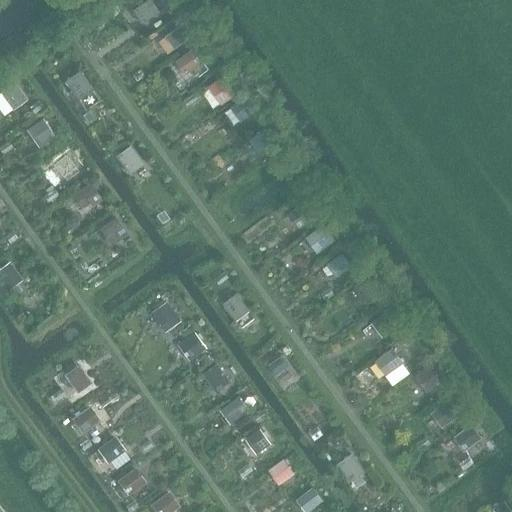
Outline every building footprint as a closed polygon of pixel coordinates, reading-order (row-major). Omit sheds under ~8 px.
[(141,23),(160,11),(152,0),(145,0),(132,9),(141,23)] [(184,23),(167,35),(177,49),(194,37),(184,23)] [(187,76),(205,62),(195,50),(176,62),(187,76)] [(64,81),(77,100),(93,90),(79,71),(64,81)] [(224,104),(240,92),(228,75),(211,86),(224,104)] [(3,96),(14,111),(28,103),(17,88),(3,96)] [(246,97),(231,108),(242,123),(257,113),(246,97)] [(25,131),(38,149),(55,137),(42,119),(25,131)] [(277,147),(265,130),(250,140),(262,157),(277,147)] [(145,164),(132,146),(116,157),(129,175),(145,164)] [(53,165),(66,184),(81,173),(68,155),(53,165)] [(103,201),(90,184),(71,197),(81,209),(89,204),(92,207),(103,201)] [(307,202),(290,214),(299,228),(317,216),(307,202)] [(129,235),(116,217),(102,227),(114,245),(129,235)] [(318,253),(336,241),(325,226),(307,239),(318,253)] [(337,278),(345,273),(353,268),(343,254),(327,265),(337,278)] [(23,281),(18,273),(10,262),(0,269),(0,281),(8,291),(23,281)] [(368,282),(354,291),(365,307),(379,297),(368,282)] [(224,304),(236,321),(251,312),(238,294),(224,304)] [(168,332),(182,321),(170,304),(155,315),(168,332)] [(386,314),(372,324),(382,336),(395,326),(386,314)] [(190,361),(207,349),(196,333),(178,345),(190,361)] [(387,376),(405,364),(394,349),(376,362),(387,376)] [(290,368),(281,356),(268,365),(277,378),(290,368)] [(76,393),(97,379),(84,363),(64,377),(76,393)] [(204,375),(216,393),(232,382),(218,364),(204,375)] [(427,394),(441,384),(429,367),(415,376),(427,394)] [(226,407),(237,422),(252,412),(241,397),(226,407)] [(94,425),(112,412),(102,400),(85,412),(94,425)] [(443,428),(461,416),(450,401),(432,414),(443,428)] [(460,438),(469,451),(484,440),(474,427),(460,438)] [(258,455),(272,445),(261,430),(246,440),(258,455)] [(108,465),(126,451),(115,436),(97,449),(108,465)] [(367,472),(354,454),(338,464),(351,483),(367,472)] [(282,484),(296,475),(286,460),(271,470),(282,484)] [(135,468),(117,481),(128,497),(147,483),(135,468)] [(305,511),(311,511),(325,502),(316,488),(298,502),(305,511)] [(169,492),(150,504),(155,511),(173,511),(180,507),(169,492)] [(494,510),(495,511),(511,511),(511,510),(506,502),(494,510)]
